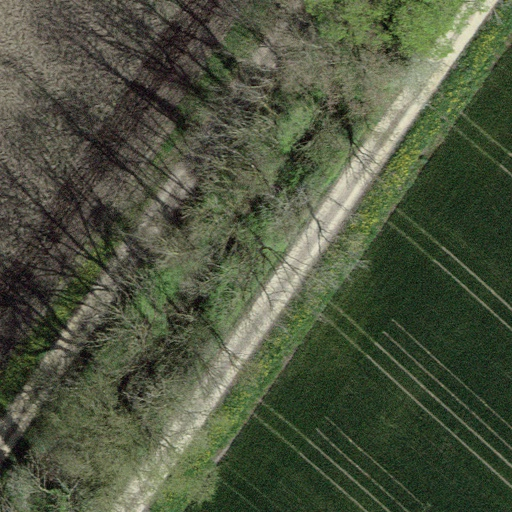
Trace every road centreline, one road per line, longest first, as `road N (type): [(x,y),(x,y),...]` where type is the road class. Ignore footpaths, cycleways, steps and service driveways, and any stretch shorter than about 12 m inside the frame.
road 1 (track): [(118,511),(473,0)]
road 2 (track): [(304,0),(0,439)]
